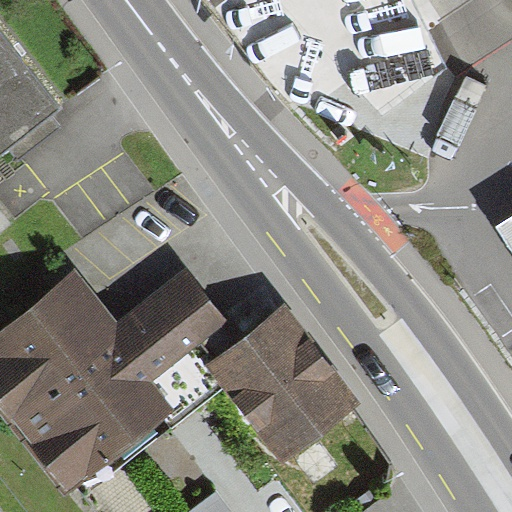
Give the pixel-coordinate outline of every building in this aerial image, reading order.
[(0,165),(64,116),(0,32),(0,165)] [(511,218),(496,229),(511,254),(511,218)] [(76,258),(0,317),(0,401),(62,481),(173,395),(154,371),(229,312),(186,257),(117,310),(76,258)] [(279,298),(206,354),(281,449),(353,392),(279,298)] [(177,511),(239,511),(218,483),(177,511)]
